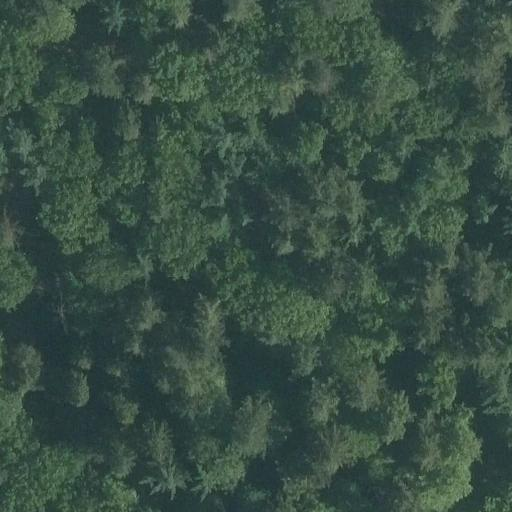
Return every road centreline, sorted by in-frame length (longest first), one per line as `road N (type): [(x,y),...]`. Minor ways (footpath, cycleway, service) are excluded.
road 1 (track): [(129,511),(0,384)]
road 2 (track): [(511,414),(438,511)]
